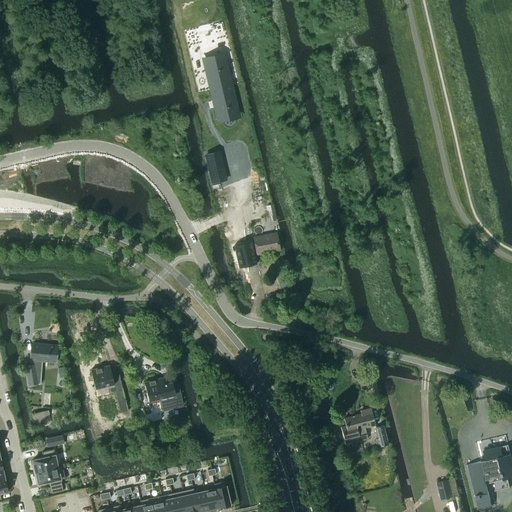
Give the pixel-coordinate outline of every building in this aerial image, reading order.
[(205,59),(204,59),(213,98),(211,98),(214,111),(216,110),(218,118),(219,117),(221,116),(222,119),(234,116),(233,113),(236,113),(237,113),(230,81),(231,80),(228,68),(227,68),(223,55),(205,59)] [(219,151),(206,154),(208,163),(221,160),(219,151)] [(223,171),(211,174),(212,183),(225,180),(223,171)] [(251,229),(233,231),(238,267),(257,264),(251,229)] [(276,233),(253,238),(256,253),(279,249),(276,233)] [(41,345),(31,344),(30,360),(31,365),(25,366),(28,385),(37,383),(36,377),(38,377),(39,360),(54,362),(55,346),(47,345),(47,344),(41,344),(41,345)] [(109,365),(90,369),(95,388),(107,385),(109,394),(115,392),(120,412),(127,410),(118,370),(111,372),(109,365)] [(148,401),(160,398),(162,406),(169,404),(170,408),(182,405),(180,395),(174,396),(171,382),(164,384),(162,377),(143,382),(148,401)] [(360,414),(343,418),(345,426),(340,427),(345,444),(360,440),(367,438),(364,427),(375,425),(370,408),(360,411),(360,414)] [(48,424),(46,412),(33,415),(35,426),(48,424)] [(381,423),(382,425),(375,427),(378,438),(375,439),(377,447),(387,445),(382,423),(381,423)] [(55,437),(46,439),(47,446),(57,444),(56,439),(62,438),(61,436),(55,437)] [(506,445),(483,451),(485,461),(481,462),(481,461),(468,464),(478,508),(491,505),(486,484),(511,477),(511,461),(508,447),(506,447),(506,445)] [(57,467),(53,449),(42,452),(43,457),(32,460),(33,465),(32,465),(34,472),(57,467)] [(34,472),(35,480),(36,480),(37,484),(48,482),(51,494),(63,491),(60,479),(65,478),(62,466),(57,467),(34,472)] [(436,482),(441,500),(452,497),(448,479),(436,482)] [(227,491),(225,481),(213,484),(214,486),(219,507),(230,505),(229,498),(230,498),(228,491),(227,491)] [(214,486),(204,488),(208,509),(219,507),(214,486)] [(182,491),(186,511),(196,511),(198,511),(193,491),(194,490),(193,488),(182,491)] [(208,509),(204,488),(194,490),(193,491),(198,511),(208,509)] [(172,493),(175,511),(186,511),(182,491),(172,493)] [(164,511),(175,511),(172,493),(161,495),(164,511)] [(150,498),(153,511),(164,511),(161,495),(150,498)] [(139,500),(140,502),(142,511),(153,511),(150,498),(139,500)] [(129,505),(130,507),(131,511),(142,511),(140,502),(129,505)]
